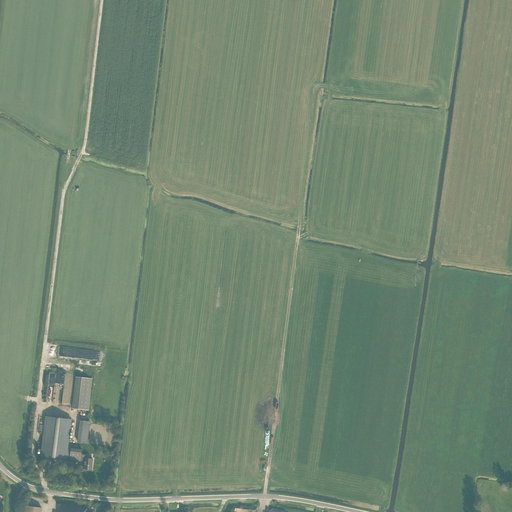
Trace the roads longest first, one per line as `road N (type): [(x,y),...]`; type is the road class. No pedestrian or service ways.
road 1 (track): [(38,402),(63,191),(86,137),(101,0)]
road 2 (tertiary): [(357,511),(269,496),(72,495),(33,488),(0,466)]
